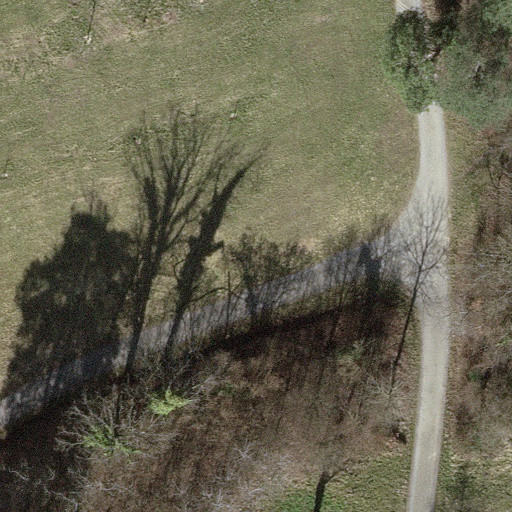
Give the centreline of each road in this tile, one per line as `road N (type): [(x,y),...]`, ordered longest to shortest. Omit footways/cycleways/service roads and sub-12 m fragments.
road 1 (track): [(423,511),(438,331),(430,239)]
road 2 (track): [(430,239),(433,113),(415,0)]
